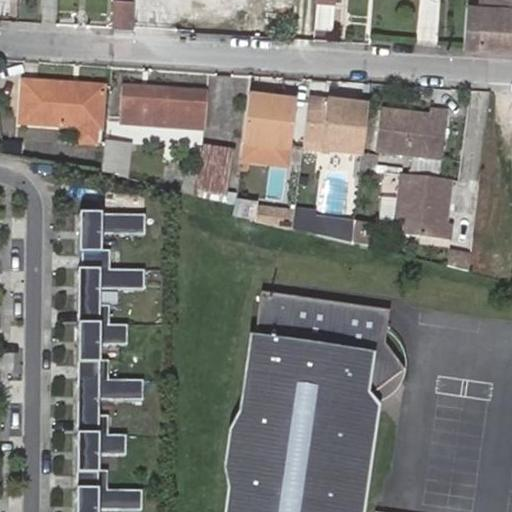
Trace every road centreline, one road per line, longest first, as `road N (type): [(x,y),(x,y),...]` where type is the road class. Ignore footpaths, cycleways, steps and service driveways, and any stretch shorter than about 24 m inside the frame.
road 1 (residential): [(0,41),(511,71)]
road 2 (residential): [(32,511),(33,202),(29,190),(0,174)]
